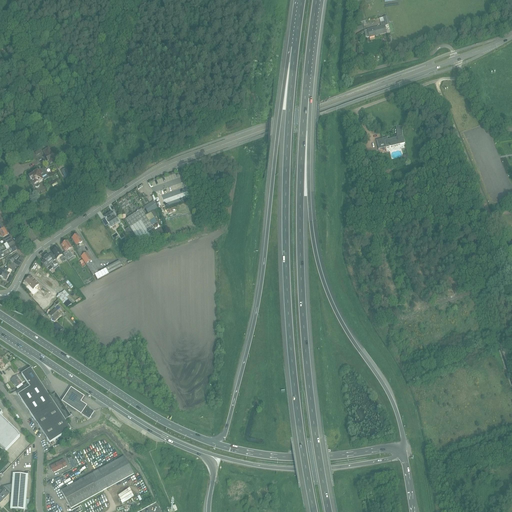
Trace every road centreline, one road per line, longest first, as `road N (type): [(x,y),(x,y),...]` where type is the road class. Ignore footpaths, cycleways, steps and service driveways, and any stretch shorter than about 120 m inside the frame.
road 1 (motorway): [(295,47),(285,170),(287,305),(314,511)]
road 2 (tertiary): [(108,200),(175,162),(511,37)]
road 3 (motorway): [(328,511),(304,346),(305,98)]
road 4 (motorway): [(295,47),(255,316),(228,425),(211,442)]
road 5 (motorway): [(403,450),(388,392),(320,275),(308,212),(305,98)]
road 6 (primary): [(211,442),(149,413),(0,314)]
road 7 (primary): [(0,330),(153,431),(207,455)]
road 8 (unclassified): [(108,200),(7,0)]
road 9 (primary): [(207,455),(315,469),(403,450)]
road 10 (primary): [(403,450),(291,457),(211,442)]
road 11 (track): [(143,0),(82,146)]
road 12 (tertiary): [(0,294),(40,248),(108,200)]
road 13 (unclassified): [(39,511),(37,444),(0,385)]
